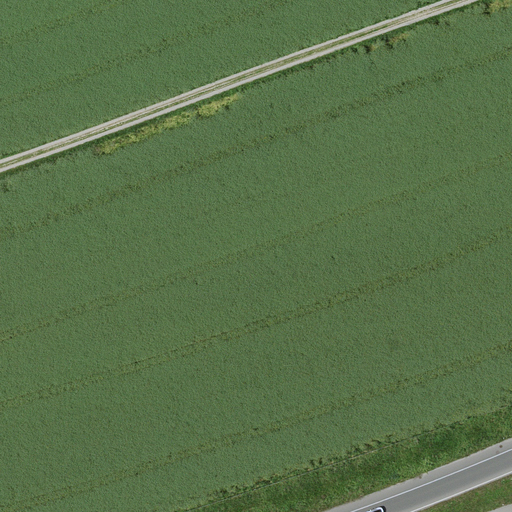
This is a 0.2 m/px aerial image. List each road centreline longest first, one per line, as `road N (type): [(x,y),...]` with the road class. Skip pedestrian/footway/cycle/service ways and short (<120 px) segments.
road 1 (track): [(463,0),(0,164)]
road 2 (motorway): [(511,458),(377,511)]
